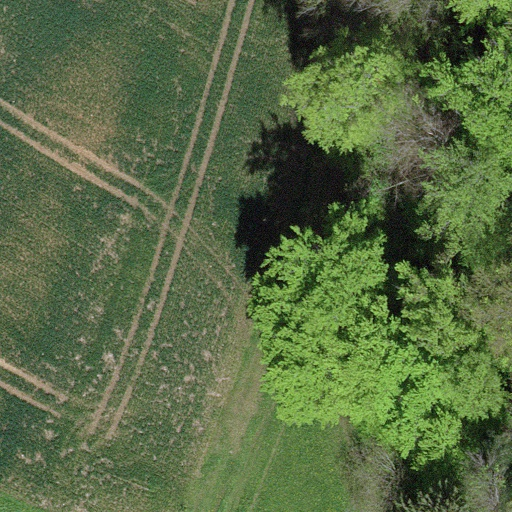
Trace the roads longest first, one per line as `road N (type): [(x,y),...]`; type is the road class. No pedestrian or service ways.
road 1 (track): [(364,0),(269,342),(205,511)]
road 2 (track): [(511,288),(291,264)]
